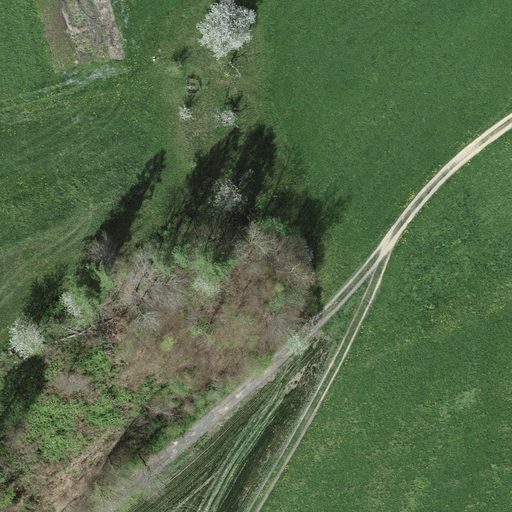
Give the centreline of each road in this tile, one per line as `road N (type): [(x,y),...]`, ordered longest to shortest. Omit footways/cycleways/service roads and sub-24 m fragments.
road 1 (track): [(108,511),(358,280),(462,156),(511,117)]
road 2 (track): [(253,511),(336,371),(392,234)]
